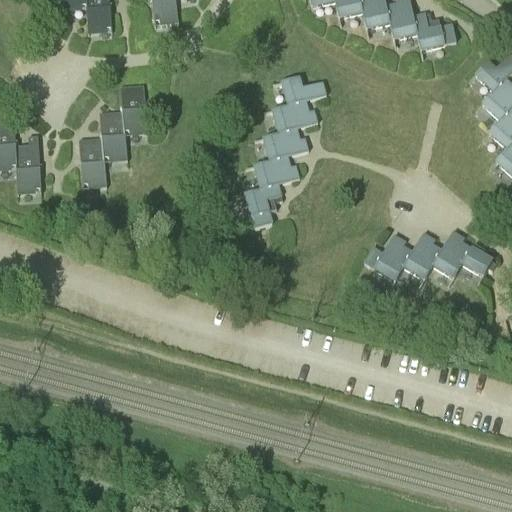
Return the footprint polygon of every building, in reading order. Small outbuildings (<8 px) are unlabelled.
[(64,10),(86,9),(85,0),(62,0),(63,16),(64,16),(64,10)] [(85,0),(86,9),(88,39),(89,39),(89,34),(112,32),(109,0),(85,0)] [(178,28),(175,0),(151,0),(154,25),(177,23),(177,28),(178,28)] [(345,3),(344,0),(308,0),(311,11),(312,11),(312,10),(334,6),(334,5),(345,3)] [(344,0),(345,3),(334,5),(334,6),(339,31),(340,31),(338,22),(361,16),(373,13),(369,0),(344,0)] [(366,32),(388,27),(400,24),(396,7),(386,10),(383,0),(369,0),(373,13),(361,16),(367,42),(368,42),(366,32)] [(393,43),(416,38),(429,35),(429,34),(427,27),(432,26),(430,17),(413,21),(408,0),(405,0),(395,2),(396,7),(400,24),(388,27),(394,53),(395,53),(393,43)] [(420,54),(456,47),(452,29),(429,34),(429,35),(416,38),(421,64),(422,63),(420,54)] [(495,73),(487,66),(469,86),(470,87),(476,80),(493,96),(494,95),(502,103),(511,91),(511,87),(506,83),(511,75),(511,59),(510,58),(495,73)] [(282,87),(288,109),(289,109),(292,120),(309,115),(306,105),(326,99),(322,86),(302,92),(299,81),(273,89),(273,90),(282,87)] [(120,91),(122,116),(123,115),(125,135),(147,133),(147,139),(148,139),(144,89),(120,91)] [(483,109),(500,124),(501,124),(509,131),(511,127),(511,91),(502,103),(494,95),(493,96),(476,115),(477,115),(483,109)] [(283,148),(299,143),(296,133),(317,127),(314,114),(309,115),(292,120),(289,109),(288,109),(263,116),(264,117),(273,115),(279,137),(280,137),(283,148)] [(122,116),(100,118),(101,142),(103,142),(104,162),(126,160),(127,165),(128,165),(125,135),(123,115),(122,116)] [(490,137),(507,152),(507,151),(511,155),(511,127),(509,131),(501,124),(500,124),(483,143),(484,144),(490,137)] [(0,170),(16,169),(14,149),(16,149),(14,125),(0,125),(0,170)] [(264,143),(270,165),(273,176),(290,171),(287,161),(308,155),(305,142),(299,143),(283,148),(280,137),(279,137),(254,144),(254,145),(264,143)] [(14,149),(16,169),(18,199),(19,199),(18,194),(41,192),(38,140),(28,141),(28,149),(16,149),(14,149)] [(79,144),(83,188),(105,186),(106,192),(107,192),(104,162),(103,142),(101,142),(79,144)] [(496,166),(511,179),(511,155),(507,151),(507,152),(490,172),(491,173),(496,166)] [(254,171),(261,193),(265,205),(266,205),(273,203),(274,207),(283,205),(278,189),(299,183),(295,170),(290,171),(273,176),(270,165),(245,172),(245,173),(254,171)] [(255,233),(272,228),(266,205),(265,205),(261,193),(236,200),(236,201),(245,198),(255,233)] [(450,290),(463,268),(463,267),(454,262),(462,247),(465,242),(453,235),(442,254),(433,248),(424,264),(434,269),(433,270),(454,281),(449,290),(450,290)] [(420,292),(433,270),(434,269),(424,264),(433,248),(436,244),(423,237),(412,256),(404,251),(395,265),(404,271),(424,283),(419,291),(420,292)] [(395,265),(404,251),(406,246),(394,239),(383,258),(373,252),(364,267),(395,285),(390,293),(391,294),(404,271),(395,265)] [(479,288),(483,280),(488,273),(492,275),(496,268),(462,247),(454,262),(463,267),(463,268),(483,280),(478,288),(479,288)]
